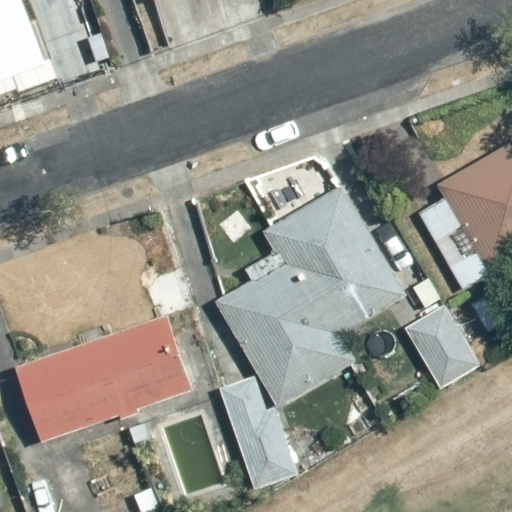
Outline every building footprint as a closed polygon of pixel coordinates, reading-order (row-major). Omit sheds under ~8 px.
[(0,38),(0,18),(26,9),(22,0),(0,0),(0,50),(4,49),(0,38)] [(447,196),(419,212),(466,295),(511,268),(511,140),(439,182),(447,196)] [(218,304),(276,404),(358,358),(344,334),(406,298),(344,191),(268,234),(280,254),(246,273),(253,284),(218,304)] [(511,301),(501,286),(471,307),(492,336),(511,321),(511,301)] [(450,304),(409,331),(445,387),(486,361),(450,304)] [(17,368),(41,444),(194,395),(170,320),(17,368)] [(260,380),(225,391),(257,488),(306,471),(285,409),(271,414),(260,380)]
